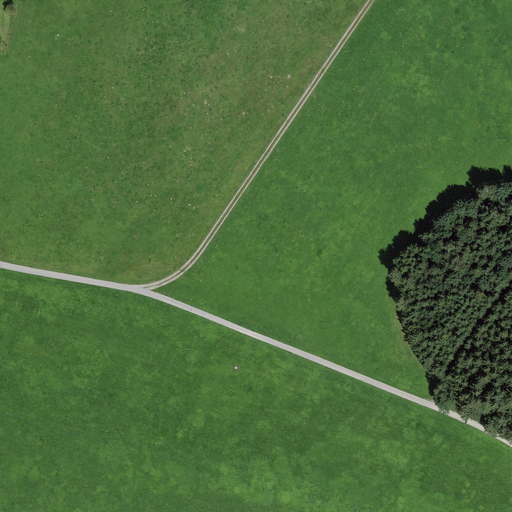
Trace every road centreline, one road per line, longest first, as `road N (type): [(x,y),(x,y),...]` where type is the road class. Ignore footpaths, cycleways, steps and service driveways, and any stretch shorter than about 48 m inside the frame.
road 1 (track): [(0,264),(134,289),(433,406)]
road 2 (track): [(374,0),(197,255),(172,279),(134,289)]
road 3 (track): [(511,288),(459,355),(433,406)]
